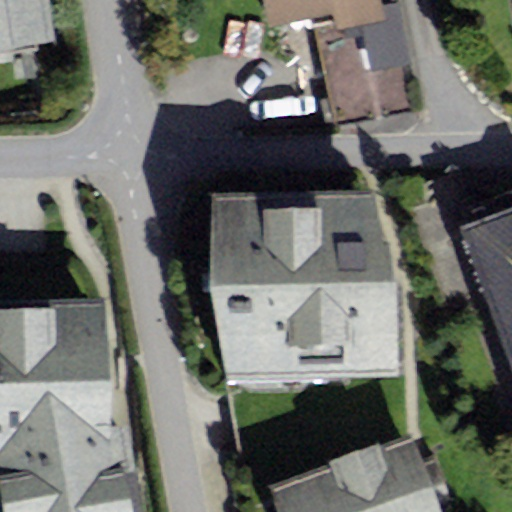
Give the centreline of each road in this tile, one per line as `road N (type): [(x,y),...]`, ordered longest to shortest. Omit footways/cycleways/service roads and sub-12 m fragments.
road 1 (residential): [(511,146),(129,156)]
road 2 (residential): [(188,511),(129,156)]
road 3 (residential): [(129,156),(108,0)]
road 4 (residential): [(129,156),(0,158)]
